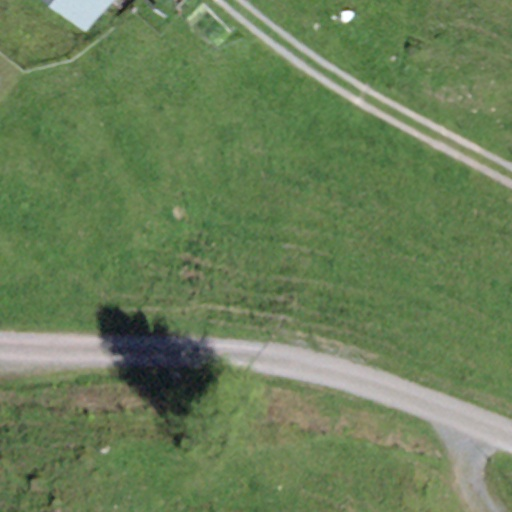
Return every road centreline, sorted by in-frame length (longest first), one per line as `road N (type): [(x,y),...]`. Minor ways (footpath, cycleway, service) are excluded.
road 1 (unclassified): [(511,438),(311,368),(0,346)]
road 2 (track): [(511,180),(342,85),(228,0)]
